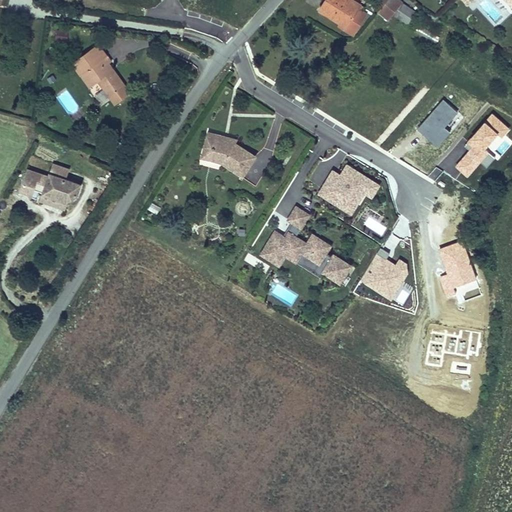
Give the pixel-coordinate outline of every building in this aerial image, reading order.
[(367,0),(326,0),(320,11),(339,23),(337,26),(355,36),(369,13),(362,9),(367,0)] [(414,15),(391,0),(390,0),(382,12),(391,18),(393,15),(408,24),(414,15)] [(397,0),(391,0),(414,15),(416,12),(397,0)] [(57,28),(55,39),(67,41),(69,31),(57,28)] [(116,105),(132,93),(111,63),(113,62),(100,43),(71,64),(89,89),(99,82),(116,105)] [(239,139),(209,132),(208,136),(223,139),(222,142),(228,143),(229,141),(238,143),(239,139)] [(229,141),(228,143),(222,142),(223,139),(208,136),(205,147),(212,149),(210,160),(223,164),(245,178),(259,156),(238,143),(229,141)] [(210,160),(212,149),(205,147),(203,159),(210,160)] [(71,175),(74,166),(58,162),(56,172),(71,175)] [(353,215),(366,194),(373,198),(381,184),(347,164),(341,174),(333,169),(319,194),(353,215)] [(71,175),(56,172),(55,176),(33,170),(28,191),(38,194),(40,186),(51,189),(51,191),(73,197),(83,190),(86,179),(71,175)] [(49,197),(51,191),(51,189),(40,186),(38,194),(49,197)] [(73,197),(51,191),(49,197),(49,198),(72,203),(73,197)] [(152,203),(148,209),(157,214),(160,207),(152,203)] [(302,230),(311,215),(296,205),(287,221),(291,223),(283,235),(275,230),(260,255),(280,267),(287,257),(320,277),(323,273),(342,285),(354,265),(334,253),(332,257),(328,255),(334,245),(313,233),(307,242),(297,236),(301,229),(302,230)]
